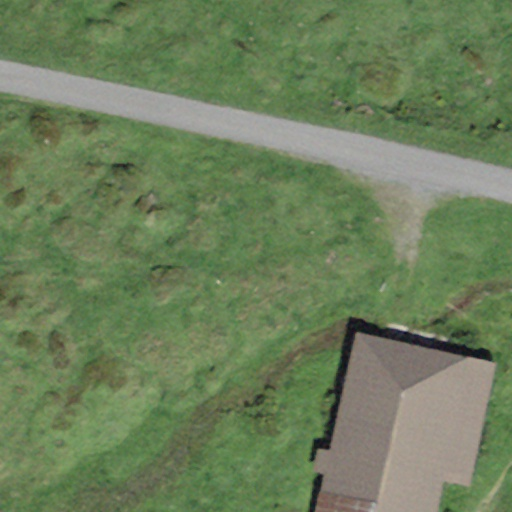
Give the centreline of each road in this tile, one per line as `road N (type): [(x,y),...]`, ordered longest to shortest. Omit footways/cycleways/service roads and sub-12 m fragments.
road 1 (unclassified): [(511,188),(0,77)]
road 2 (track): [(402,291),(419,165)]
